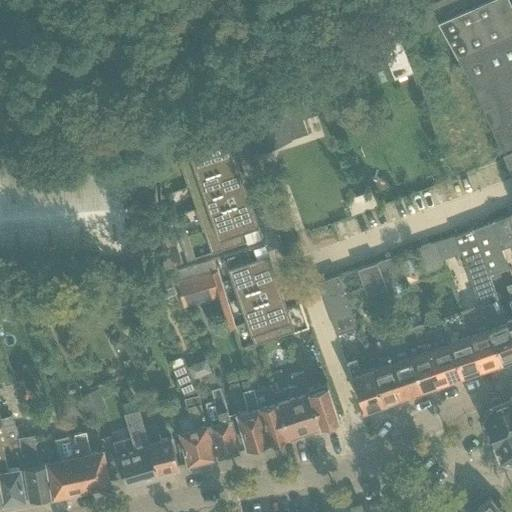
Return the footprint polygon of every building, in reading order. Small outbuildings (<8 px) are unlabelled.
[(442,0),(431,5),(432,9),(438,22),(438,23),(487,1),(486,0),(442,0)] [(489,0),(487,1),(438,23),(457,57),(511,33),(511,10),(511,9),(507,0),(489,0)] [(374,34),(379,46),(396,38),(391,26),(374,34)] [(511,34),(478,49),(511,130),(511,129),(511,34)] [(396,38),(379,46),(381,50),(382,52),(388,68),(394,81),(411,73),(396,38)] [(304,81),(235,105),(251,154),(290,140),(289,138),(305,133),(300,118),(315,113),(304,81)] [(233,121),(172,141),(211,253),(262,235),(262,234),(261,234),(247,194),(247,193),(228,199),(227,195),(245,189),(245,188),(231,148),(238,145),(238,146),(241,145),(241,144),(233,121)] [(129,153),(134,211),(156,209),(151,151),(129,153)] [(511,151),(502,155),(511,180),(511,151)] [(0,261),(129,250),(120,152),(0,163),(0,261)] [(179,214),(171,216),(175,227),(183,225),(179,214)] [(511,222),(509,216),(489,224),(499,247),(511,241),(511,222)] [(167,218),(161,220),(162,235),(171,232),(167,218)] [(489,224),(453,238),(479,304),(501,361),(511,356),(511,334),(506,320),(488,275),(506,268),(499,247),(489,224)] [(183,225),(175,227),(179,238),(187,236),(183,225)] [(171,232),(162,235),(162,243),(174,239),(171,232)] [(451,235),(433,241),(441,260),(458,253),(451,235)] [(187,236),(179,238),(183,249),(190,247),(187,236)] [(174,239),(162,243),(162,251),(176,246),(174,239)] [(264,241),(224,254),(254,342),(307,325),(299,301),(286,305),(264,241)] [(425,275),(444,268),(433,241),(415,248),(425,275)] [(176,246),(162,251),(162,259),(169,257),(179,253),(176,246)] [(190,247),(183,249),(186,260),(194,258),(190,247)] [(179,253),(169,257),(172,265),(182,262),(179,253)] [(396,256),(375,263),(384,287),(404,280),(396,256)] [(169,257),(162,259),(163,273),(173,270),(172,265),(169,257)] [(213,258),(201,262),(203,270),(216,267),(213,258)] [(375,261),(356,268),(366,293),(367,295),(385,288),(384,287),(375,263),(375,261)] [(201,262),(189,265),(191,274),(194,273),(203,270),(201,262)] [(189,265),(178,268),(180,277),(191,274),(189,265)] [(173,270),(163,273),(163,281),(169,278),(170,280),(180,277),(178,268),(173,270)] [(356,268),(337,274),(346,300),(366,293),(356,268)] [(217,270),(176,282),(183,308),(214,298),(216,307),(228,303),(217,270)] [(346,300),(337,274),(318,281),(337,334),(356,328),(346,300)] [(163,281),(148,288),(155,304),(176,294),(170,280),(169,278),(163,281)] [(479,304),(461,310),(480,366),(485,364),(486,367),(501,361),(479,304)] [(461,310),(441,318),(444,326),(462,375),(476,370),(475,367),(480,366),(461,310)] [(421,324),(402,331),(402,332),(403,336),(405,339),(422,389),(436,384),(436,381),(441,379),(425,332),(422,325),(421,324)] [(434,329),(425,332),(441,379),(446,377),(447,380),(461,375),(444,326),(434,329)] [(120,336),(110,340),(114,349),(124,345),(120,336)] [(395,343),(386,346),(402,393),(407,391),(408,394),(422,389),(405,339),(395,343)] [(381,364),(371,368),(383,403),(397,398),(396,395),(402,393),(386,346),(384,346),(375,349),(378,356),(381,364)] [(383,403),(371,368),(360,372),(355,357),(346,360),(363,409),(383,403)] [(187,462),(214,456),(198,394),(185,366),(174,371),(185,395),(193,427),(179,431),(187,462)] [(294,385),(273,391),(278,405),(277,405),(287,435),(321,424),(339,418),(327,383),(309,389),(302,371),(290,374),(294,385)] [(212,372),(205,374),(211,389),(219,387),(212,372)] [(271,384),(253,389),(268,440),(287,435),(277,405),(278,405),(273,391),(271,384)] [(214,400),(206,402),(219,454),(238,449),(230,417),(229,418),(223,396),(219,387),(211,389),(214,400)] [(268,440),(253,389),(253,387),(243,390),(248,408),(237,412),(246,447),(268,440)] [(98,389),(82,396),(87,406),(102,399),(98,389)] [(511,399),(489,409),(484,421),(500,460),(511,461),(511,399)] [(132,436),(113,442),(126,487),(158,477),(156,470),(142,426),(137,409),(124,413),(132,436)] [(1,421),(0,421),(0,502),(0,503),(25,499),(19,467),(6,470),(3,451),(1,445),(8,444),(9,447),(20,446),(18,437),(11,415),(0,419),(1,421)] [(154,423),(142,426),(156,470),(177,465),(170,436),(159,438),(154,423)] [(85,431),(73,434),(86,487),(108,482),(101,450),(89,452),(85,431)] [(54,460),(48,462),(53,494),(86,487),(73,434),(54,438),(59,459),(54,460)] [(33,435),(18,437),(20,446),(28,498),(53,494),(48,462),(38,464),(33,435)] [(504,511),(507,509),(498,499),(494,503),(489,497),(476,509),(468,501),(455,511),(504,511)]
